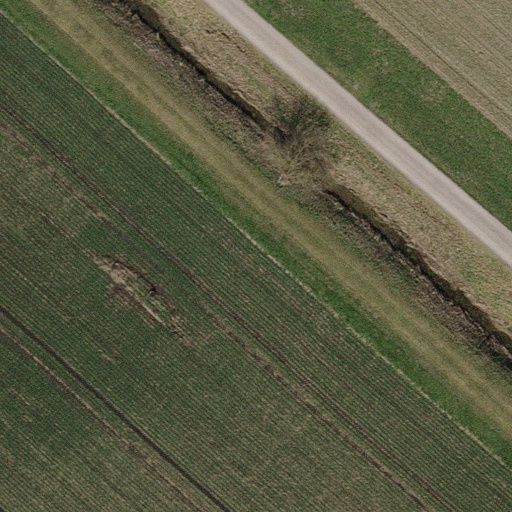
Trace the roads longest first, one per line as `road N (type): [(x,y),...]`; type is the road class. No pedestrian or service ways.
road 1 (track): [(49,0),(511,407)]
road 2 (track): [(511,244),(229,0)]
